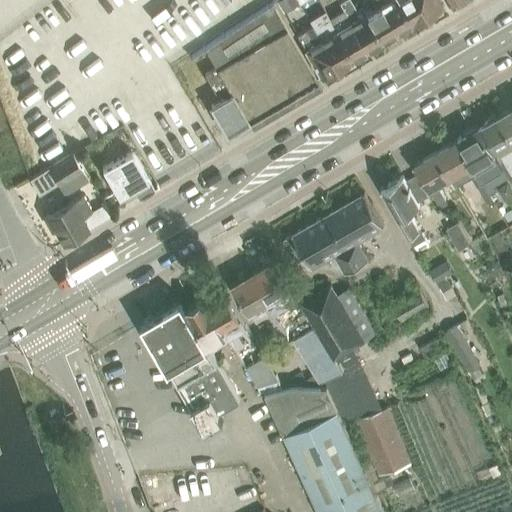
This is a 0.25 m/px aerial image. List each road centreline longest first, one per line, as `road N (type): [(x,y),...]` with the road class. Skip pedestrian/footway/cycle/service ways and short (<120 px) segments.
road 1 (secondary): [(44,309),(511,39)]
road 2 (unclassified): [(119,511),(44,309)]
